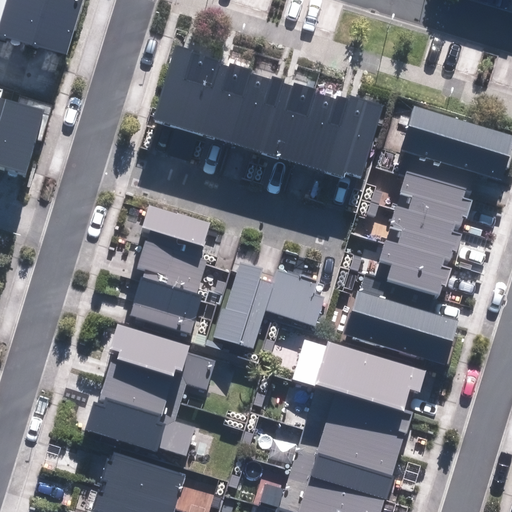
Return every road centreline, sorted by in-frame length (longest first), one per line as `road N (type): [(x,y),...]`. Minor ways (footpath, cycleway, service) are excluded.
road 1 (residential): [(88,158),(327,229)]
road 2 (residential): [(0,446),(66,230)]
road 3 (residential): [(511,340),(459,511)]
road 4 (residential): [(88,158),(137,0)]
road 5 (residential): [(511,38),(391,1)]
